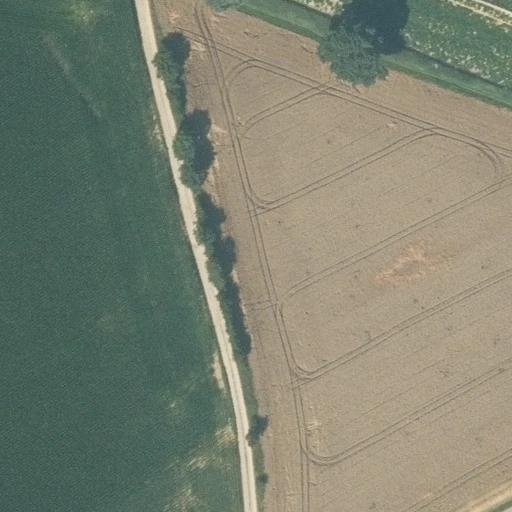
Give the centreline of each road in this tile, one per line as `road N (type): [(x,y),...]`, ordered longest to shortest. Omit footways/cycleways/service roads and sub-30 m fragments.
road 1 (track): [(250,511),(233,383),(139,0)]
road 2 (track): [(511,100),(233,0)]
